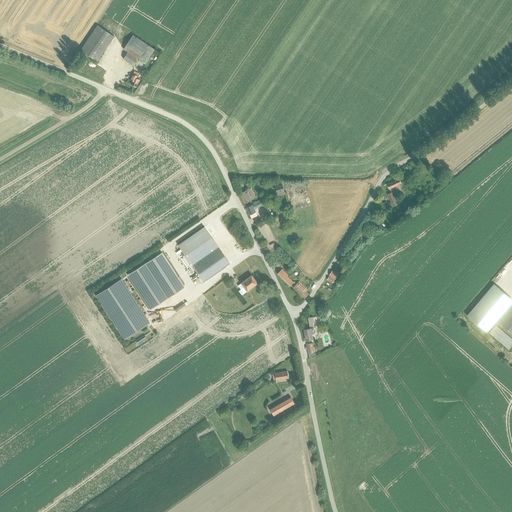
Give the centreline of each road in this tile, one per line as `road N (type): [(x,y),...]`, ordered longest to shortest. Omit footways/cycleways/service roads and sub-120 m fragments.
road 1 (tertiary): [(291,314),(202,136),(0,44)]
road 2 (unclassified): [(291,314),(306,303),(385,176),(511,83)]
road 3 (tertiary): [(335,511),(291,314)]
road 4 (track): [(0,159),(105,89)]
